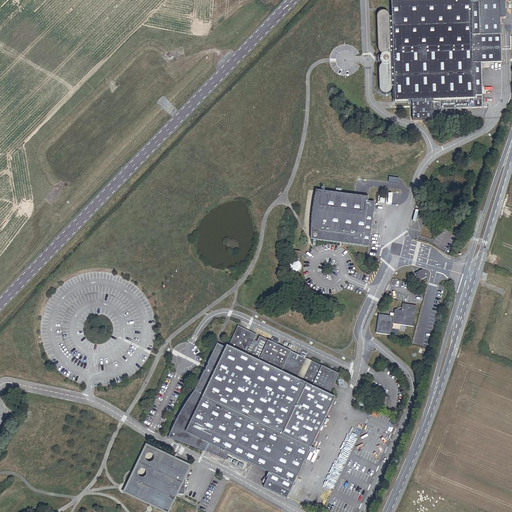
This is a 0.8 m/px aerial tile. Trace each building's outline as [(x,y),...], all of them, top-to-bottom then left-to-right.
[(434,112),(483,110),(482,65),(502,64),(500,0),(489,0),(421,2),(412,3),(397,3),(397,0),(391,0),(392,19),(390,18),(389,16),(386,13),(382,12),(377,16),(378,52),(382,56),(381,57),(380,62),(382,65),(381,67),(379,70),(380,92),(382,95),(386,97),(389,96),(392,94),(393,90),(395,90),(395,104),(413,104),(413,122),(434,122),(434,116),(434,112)] [(316,242),(369,249),(374,204),(368,204),(368,199),(316,192),(314,200),(312,215),(310,230),(311,241),(313,241),(316,242)] [(421,286),(422,282),(426,279),(422,272),(415,276),(417,280),(414,281),(413,284),(421,286)] [(392,326),(413,329),(416,308),(402,306),(401,313),(394,312),(393,318),(392,326)] [(392,326),(393,318),(378,316),(376,335),(391,337),(392,326)] [(262,487),(285,498),(333,397),(327,394),(337,373),(309,360),(300,380),(296,379),(306,358),(258,335),(255,341),(252,339),(254,334),(236,325),(226,345),(225,345),(224,347),(215,343),(192,392),(185,400),(177,414),(169,430),(166,437),(166,438),(203,451),(204,450),(223,460),(226,453),(268,473),(262,487)] [(296,379),(300,380),(309,360),(306,358),(296,379)] [(354,403),(366,408),(369,402),(357,397),(354,403)] [(133,479),(145,481),(159,452),(148,447),(133,479)] [(175,495),(185,496),(187,466),(171,465),(171,458),(159,452),(145,481),(133,479),(131,480),(131,487),(133,487),(131,493),(134,496),(150,504),(152,502),(153,503),(156,508),(161,510),(166,510),(171,507),(176,497),(175,497),(175,495)]
